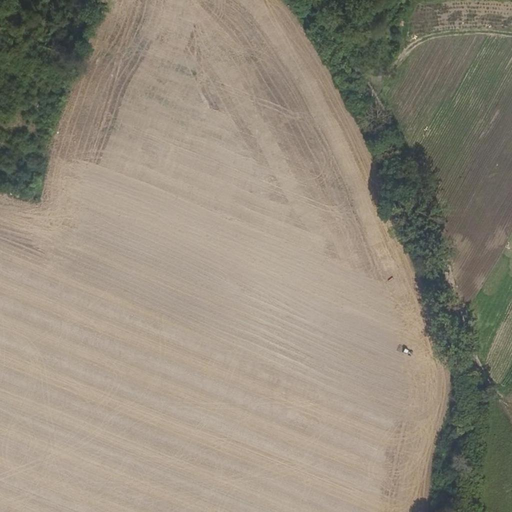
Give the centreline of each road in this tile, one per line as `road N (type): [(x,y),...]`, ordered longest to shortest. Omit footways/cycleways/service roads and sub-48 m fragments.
road 1 (track): [(304,0),(413,186),(453,302),(511,418)]
road 2 (track): [(354,86),(434,36),(511,34)]
